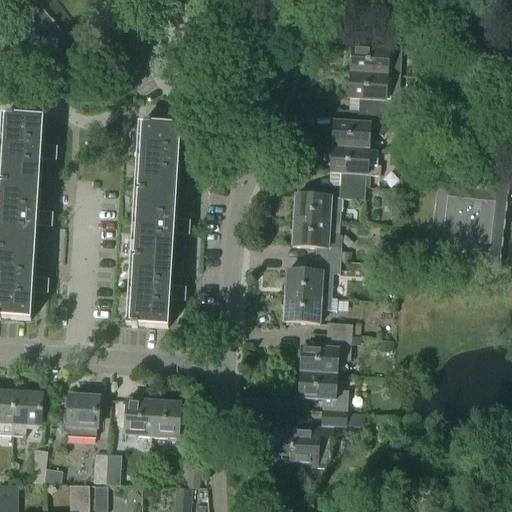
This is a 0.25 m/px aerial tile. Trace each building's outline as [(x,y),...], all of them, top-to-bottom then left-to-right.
[(39,57),(64,36),(42,10),(17,31),(39,57)] [(15,77),(39,57),(17,31),(0,45),(0,59),(3,63),(0,65),(0,83),(2,86),(14,76),(15,77)] [(410,41),(410,53),(438,55),(438,42),(410,41)] [(352,50),(350,75),(387,77),(394,78),(400,78),(402,53),(352,50)] [(387,77),(350,75),(349,101),(359,101),(358,114),(384,115),(385,103),(399,104),(400,79),(400,78),(394,78),(387,77)] [(51,76),(43,83),(50,91),(59,84),(51,76)] [(425,117),(425,109),(414,109),(414,117),(425,117)] [(3,119),(0,156),(0,185),(40,188),(43,142),(43,141),(44,121),(44,114),(21,112),(21,120),(3,119)] [(383,138),(384,115),(358,114),(358,125),(334,124),(332,149),(369,152),(370,137),(383,138)] [(139,127),(135,194),(177,197),(180,143),(181,130),(181,122),(173,122),(159,121),(159,128),(139,127)] [(380,179),(381,169),(368,168),(369,152),(332,149),(331,175),(341,175),(340,187),(366,189),(367,178),(380,179)] [(485,194),(461,191),(462,182),(437,179),(428,259),(452,262),(476,265),(500,268),(509,187),(486,185),(485,194)] [(0,185),(0,252),(35,255),(40,188),(0,185)] [(365,203),(366,189),(340,187),(339,200),(339,201),(343,201),(365,203)] [(135,194),(131,261),(172,263),(177,197),(135,194)] [(296,197),(294,223),(315,224),(340,226),(341,214),(342,214),(343,201),(339,201),(339,200),(296,197)] [(340,238),(340,226),(315,224),(294,223),(293,248),(316,250),(316,262),(341,264),(351,265),(351,254),(342,254),(342,251),(329,250),(329,238),(340,238)] [(0,252),(0,319),(31,322),(32,302),(35,255),(0,252)] [(131,261),(127,327),(168,330),(170,308),(172,263),(131,261)] [(286,298),(332,300),(334,276),(340,276),(341,264),(316,262),(315,274),(287,272),(286,298)] [(336,313),(337,302),(332,301),(332,300),(286,298),(284,323),(320,325),(321,312),(336,313)] [(360,340),(361,327),(328,326),(327,338),(352,340),(360,340)] [(351,362),(352,347),(352,340),(327,338),(326,350),(302,349),(301,374),(337,376),(338,361),(351,362)] [(383,343),(382,354),(393,354),(393,344),(383,343)] [(348,415),(349,393),(336,392),(337,376),(301,374),(299,401),(323,402),(323,413),(348,415)] [(0,436),(12,438),(15,395),(0,393),(0,436)] [(41,428),(43,396),(15,395),(12,438),(26,439),(27,427),(41,428)] [(95,440),(96,430),(98,400),(70,398),(67,439),(95,440)] [(152,438),(154,403),(127,401),(124,437),(152,438)] [(154,403),(152,438),(179,440),(180,424),(182,424),(182,415),(180,415),(181,405),(154,403)] [(349,415),(348,415),(323,413),(322,430),(295,429),(295,432),(274,431),(272,465),(306,467),(306,469),(326,470),(327,460),(333,460),(335,427),(348,428),(348,427),(361,428),(361,416),(348,416),(349,415)] [(44,485),(47,454),(35,452),(31,484),(44,485)] [(107,488),(109,458),(94,457),(93,487),(107,488)] [(120,488),(122,458),(109,458),(107,488),(120,488)] [(201,462),(189,462),(187,490),(200,491),(201,462)] [(0,511),(18,511),(19,488),(0,488),(0,511)] [(88,511),(89,488),(70,488),(69,511),(88,511)] [(107,511),(108,490),(94,490),(94,511),(107,511)] [(189,511),(191,492),(178,491),(176,511),(189,511)]
